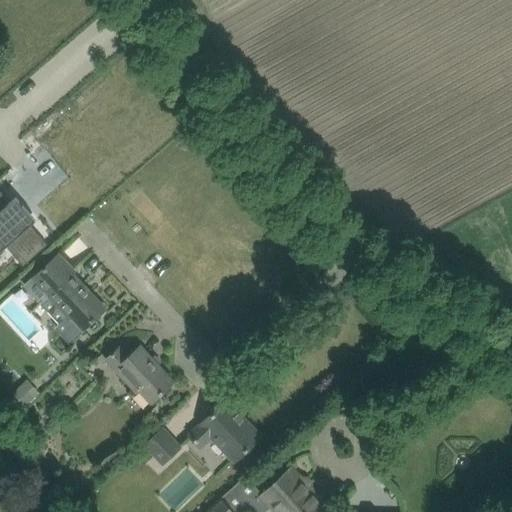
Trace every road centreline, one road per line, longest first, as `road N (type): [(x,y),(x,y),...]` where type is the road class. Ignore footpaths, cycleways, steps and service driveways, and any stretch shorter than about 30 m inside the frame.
road 1 (unclassified): [(362,238),(234,354),(212,354),(92,221)]
road 2 (unclassified): [(362,238),(242,127),(143,0)]
road 3 (unclassified): [(511,339),(362,238)]
